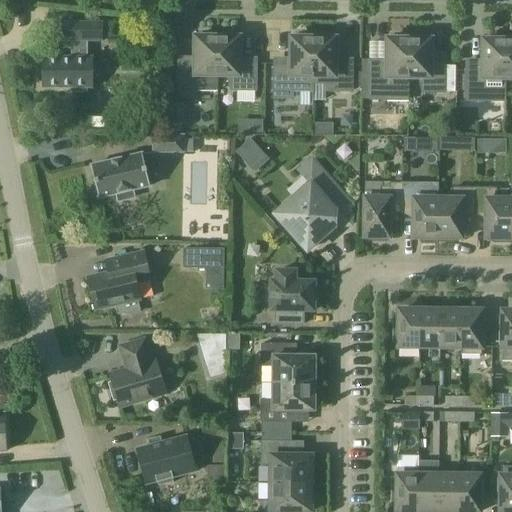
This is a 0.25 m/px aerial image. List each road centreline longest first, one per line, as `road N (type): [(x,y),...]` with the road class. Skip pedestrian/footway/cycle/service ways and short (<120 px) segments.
road 1 (residential): [(340,511),(340,311),(348,283),(387,266),(511,268)]
road 2 (unclassified): [(100,511),(59,390),(0,132)]
